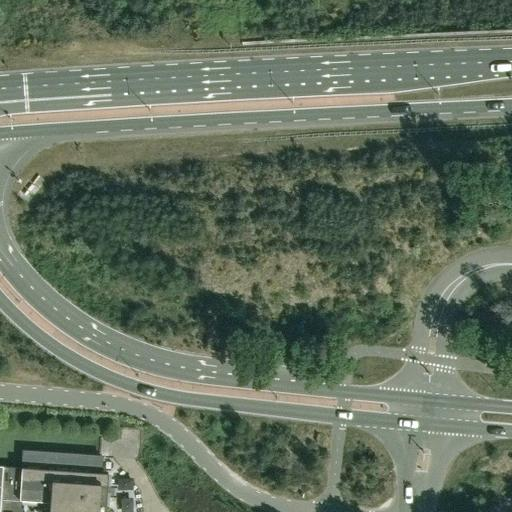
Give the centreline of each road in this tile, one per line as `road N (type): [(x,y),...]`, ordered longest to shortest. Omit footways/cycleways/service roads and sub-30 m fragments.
road 1 (primary): [(511,62),(0,90)]
road 2 (primary): [(16,133),(511,107)]
road 3 (tertiary): [(424,400),(142,359),(62,315),(0,249)]
road 4 (tertiary): [(0,299),(58,351),(148,392),(425,423)]
road 5 (unclassified): [(316,511),(253,498),(186,438),(139,410),(0,392)]
